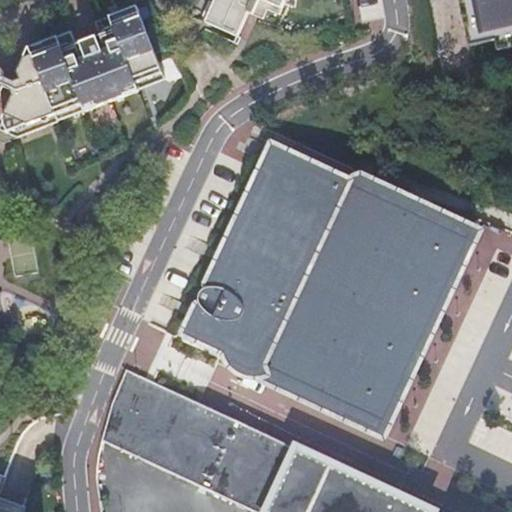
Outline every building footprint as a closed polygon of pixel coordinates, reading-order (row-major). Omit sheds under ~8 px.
[(209,0),(201,21),(239,38),(248,15),(263,21),(269,9),(282,14),(286,4),(292,6),(293,0),(209,0)] [(511,41),(511,0),(456,0),(461,53),(511,41)] [(19,74),(22,80),(26,93),(13,98),(0,128),(0,131),(17,139),(60,123),(59,121),(83,111),(84,113),(140,92),(139,90),(167,81),(138,6),(96,22),(106,50),(102,52),(100,45),(98,42),(97,42),(96,41),(95,40),(94,40),(92,40),(91,40),(89,40),(88,41),(87,42),(86,43),(85,44),(85,45),(84,46),(84,48),(84,49),(85,51),(87,57),(83,59),(72,31),(30,48),(33,56),(24,59),(19,74)] [(2,88),(5,89),(12,92),(13,98),(26,93),(22,80),(14,81),(5,80),(2,88)] [(269,381),(380,432),(474,230),(361,177),(349,183),(275,148),(212,282),(214,286),(212,286),(210,286),(208,286),(206,287),(204,288),(202,289),(201,291),(200,293),(199,295),(199,297),(199,299),(199,301),(200,303),(201,305),(202,306),(204,308),(199,309),(188,332),(231,352),(231,354),(234,358),(236,362),(239,365),(243,368),(247,370),(252,371),(256,371),(261,370),(265,369),(269,381)] [(434,511),(331,464),(331,465),(127,370),(110,410),(102,440),(104,442),(255,511),(434,511)]
